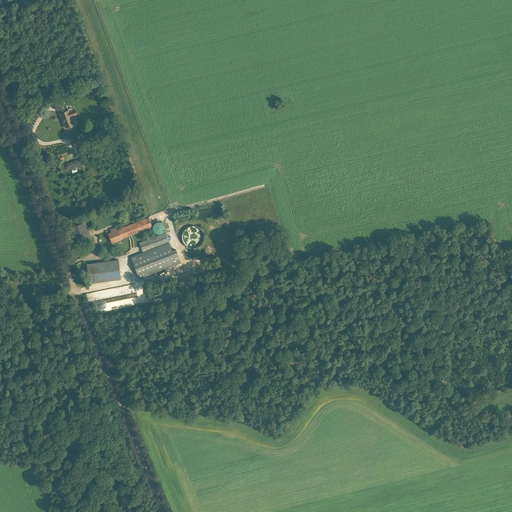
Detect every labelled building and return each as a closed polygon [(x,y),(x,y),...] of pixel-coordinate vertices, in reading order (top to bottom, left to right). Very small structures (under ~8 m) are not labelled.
[(68,110),(65,112),(60,114),(65,128),(70,126),(74,124),(71,117),(77,115),(75,109),(69,112),(68,110)] [(76,160),(67,164),(70,169),(82,165),(80,159),(76,160)] [(115,231),(113,231),(108,233),(112,243),(152,227),(152,225),(149,217),(118,229),(115,231)] [(153,227),(153,228),(153,229),(153,230),(154,231),(154,232),(155,232),(155,233),(156,233),(157,234),(158,234),(159,234),(160,234),(161,234),(162,233),(163,232),(164,232),(164,231),(164,230),(165,230),(165,229),(165,228),(165,227),(165,226),(164,225),(164,224),(163,224),(163,223),(162,223),(161,222),(160,222),(159,222),(158,222),(157,222),(156,222),(156,223),(155,223),(155,224),(154,224),(154,225),(153,225),(153,226),(153,227)] [(83,223),(77,226),(72,228),(79,245),(92,240),(87,228),(85,229),(83,223)] [(139,243),(143,252),(169,241),(165,233),(139,243)] [(169,242),(160,246),(131,257),(140,279),(181,263),(176,249),(172,251),(169,242)] [(87,264),(89,283),(121,279),(118,260),(87,264)]
